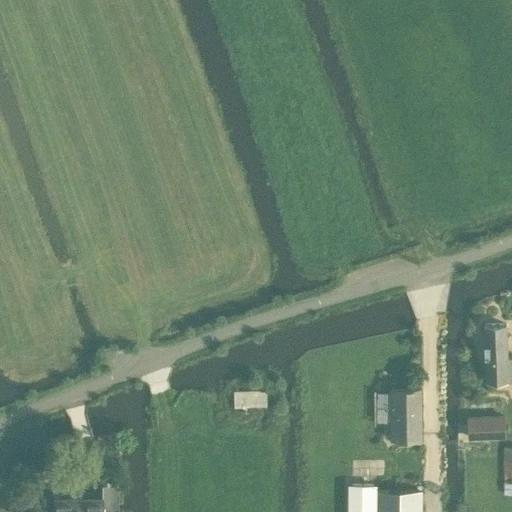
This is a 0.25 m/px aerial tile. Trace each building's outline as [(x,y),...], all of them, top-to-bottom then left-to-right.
[(507,323),(484,323),(486,378),(511,377),(511,356),(508,356),(507,323)] [(409,436),(408,388),(376,388),(376,436),(409,436)] [(504,414),(467,415),(468,437),(505,436),(504,414)] [(511,444),(503,445),(503,479),(504,494),(511,494),(511,444)] [(377,511),(421,511),(421,489),(378,490),(377,511)] [(104,507),(103,497),(54,497),(54,511),(114,511),(115,507),(104,507)]
